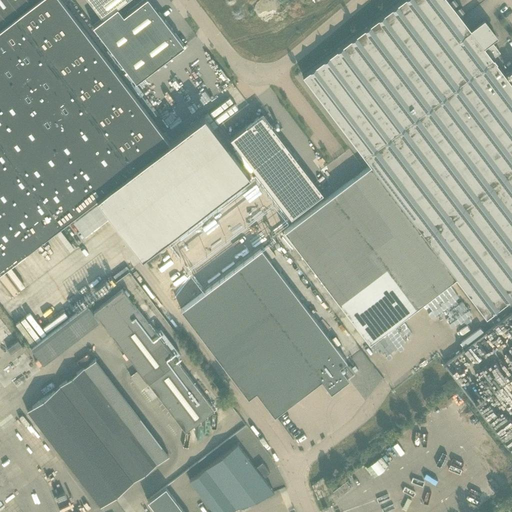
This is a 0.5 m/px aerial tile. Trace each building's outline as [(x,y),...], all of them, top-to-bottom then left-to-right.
[(61,0),(34,0),(0,26),(0,268),(96,195),(169,140),(61,0)] [(0,0),(0,10),(5,17),(17,8),(10,0),(0,0)] [(27,0),(10,0),(17,8),(27,0)] [(114,53),(162,17),(159,12),(158,13),(147,0),(142,0),(123,15),(117,7),(93,25),(114,53)] [(448,0),(400,0),(302,75),(370,165),(455,277),(485,316),(511,296),(511,83),(486,50),(491,47),(487,42),(496,35),(483,19),(471,29),(448,0)] [(184,45),(162,17),(114,53),(136,81),(184,45)] [(246,125),(230,138),(290,217),(322,193),(299,162),(270,124),(270,125),(262,113),(246,125)] [(169,140),(96,196),(141,255),(249,173),(203,114),(169,140)] [(455,277),(370,165),(284,230),(369,343),(455,277)] [(241,187),(153,254),(190,302),(180,309),(248,397),(255,391),(274,415),(321,379),(330,391),(348,378),(338,366),(346,360),(261,248),(257,243),(274,231),(241,187)] [(122,288),(114,294),(93,311),(185,430),(214,408),(122,288)] [(96,358),(27,410),(100,506),(168,454),(96,358)] [(136,370),(130,375),(140,389),(147,384),(136,370)] [(189,480),(213,511),(221,511),(273,491),(263,477),(269,472),(262,461),(255,467),(237,443),(189,480)] [(367,466),(374,476),(388,465),(381,456),(367,466)] [(57,482),(65,476),(53,463),(46,469),(57,482)] [(352,486),(347,479),(332,490),(337,497),(352,486)] [(184,511),(165,486),(147,500),(156,511),(184,511)]
